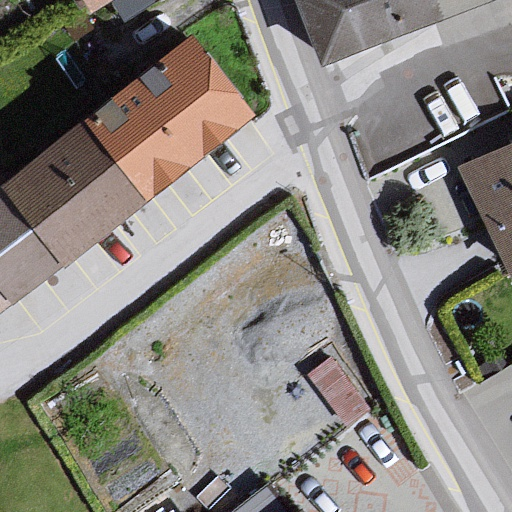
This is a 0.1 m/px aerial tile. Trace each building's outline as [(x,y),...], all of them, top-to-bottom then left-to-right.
[(104,0),(113,14),(135,0),(104,0)] [(511,0),(321,0),(353,63),(511,5),(511,0)] [(282,111),(219,35),(29,189),(94,267),(282,111)] [(511,244),(511,151),(471,170),(511,244)] [(0,325),(94,267),(29,189),(0,210),(0,325)]
